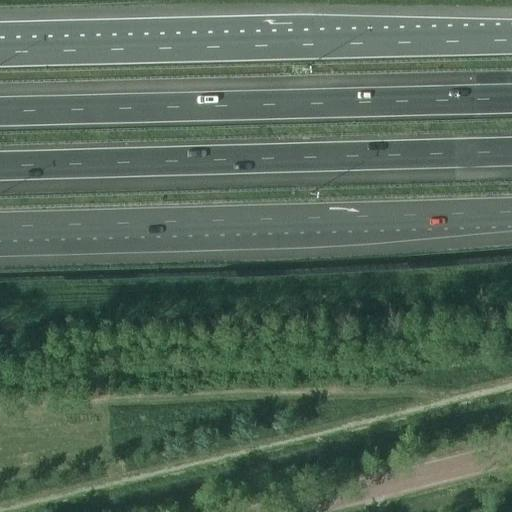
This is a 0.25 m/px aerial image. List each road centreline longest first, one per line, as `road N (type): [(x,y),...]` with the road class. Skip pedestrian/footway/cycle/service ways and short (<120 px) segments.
road 1 (motorway): [(0,228),(511,214)]
road 2 (motorway): [(511,95),(0,109)]
road 3 (motorway): [(0,167),(511,153)]
road 4 (motorway): [(511,40),(0,53)]
road 5 (residential): [(511,451),(287,511)]
